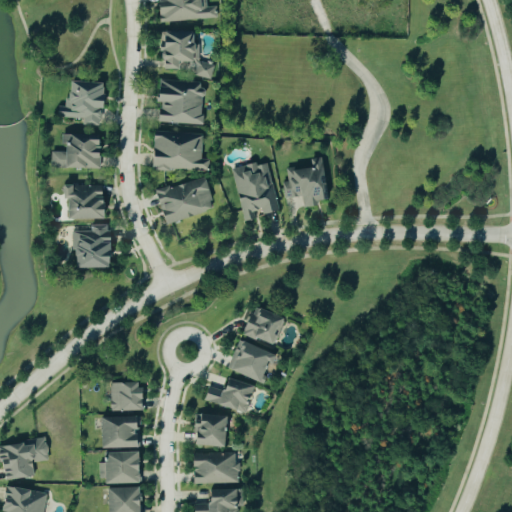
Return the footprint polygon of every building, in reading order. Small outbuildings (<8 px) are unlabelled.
[(218,19),(218,7),(203,7),(202,0),(160,0),(161,0),(162,22),(218,19)] [(201,35),(171,30),(164,69),(214,77),(216,65),(196,62),(201,35)] [(109,82),(75,81),(75,93),(68,93),(67,107),(61,106),(61,118),(85,119),(85,125),(102,126),(103,107),(108,107),(109,82)] [(159,123),(204,125),(206,84),(161,82),(159,123)] [(204,134),(157,132),(156,169),(211,170),(211,160),(204,160),(204,134)] [(104,169),(104,135),(65,135),(64,152),(52,152),(52,168),(104,169)] [(329,200),(324,158),(313,159),(314,168),(288,170),(289,183),(284,183),(285,199),(304,197),(305,208),(319,207),(318,201),(329,200)] [(234,169),(245,222),(254,220),(253,213),(262,211),(263,216),(277,213),(267,163),(234,169)] [(166,225),(216,210),(206,177),(156,192),(166,225)] [(108,219),(107,185),(67,186),(68,199),(72,199),(73,220),(108,219)] [(74,232),(74,250),(78,250),(79,269),(114,268),(113,225),(92,226),(92,231),(74,232)] [(245,335),(277,346),(287,319),(255,307),(245,335)] [(263,383),(271,363),(276,365),(280,356),(240,340),(229,370),(263,383)] [(204,401),(249,415),(257,387),(227,378),(223,392),(208,388),(204,401)] [(147,411),(146,383),(112,384),(113,412),(147,411)] [(230,416),(196,415),(195,446),(229,447),(230,416)] [(106,449),(144,448),(143,436),(142,436),(142,417),(105,418),(106,449)] [(10,481),(36,477),(34,463),(51,461),(48,439),(0,445),(0,456),(1,463),(7,462),(10,481)] [(143,452),(108,453),(109,485),(144,484),(143,452)] [(241,484),(240,463),(237,463),(237,453),(194,455),(194,485),(241,484)] [(100,479),(108,479),(108,464),(101,464),(100,479)] [(4,511),(44,511),(48,494),(9,487),(4,511)] [(144,511),(144,488),(111,489),(111,511),(144,511)] [(240,511),(240,490),(208,491),(208,505),(197,505),(197,511),(240,511)]
